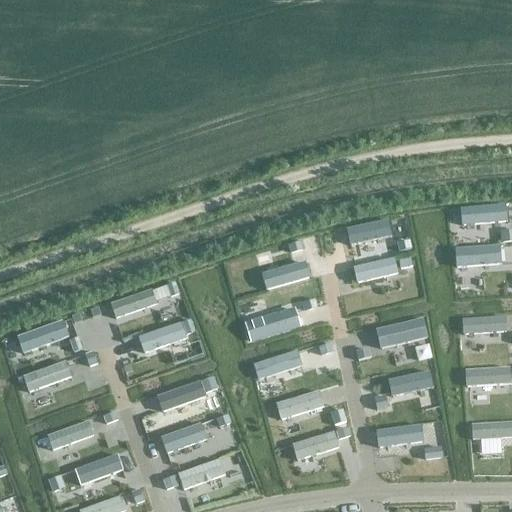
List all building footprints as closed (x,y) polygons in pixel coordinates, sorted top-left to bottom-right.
[(507,225),(506,209),(461,213),(462,229),(507,225)] [(391,241),(388,224),(347,232),(350,248),(391,241)] [(511,245),(511,233),(501,234),(502,247),(511,245)] [(412,253),(410,243),(398,246),(400,255),(412,253)] [(303,254),(301,244),(289,247),(292,257),(303,254)] [(502,268),(500,249),(456,253),(457,272),(502,268)] [(412,270),(410,261),(400,264),(402,272),(412,270)] [(398,279),(395,263),(354,271),(358,288),(398,279)] [(309,282),(305,266),(262,277),(267,294),(309,282)] [(174,286),(166,289),(170,301),(178,298),(174,286)] [(156,309),(151,294),(111,308),(116,323),(156,309)] [(318,311),(315,302),(303,306),(306,315),(318,311)] [(101,318),(99,311),(91,313),(93,321),(101,318)] [(301,332),(295,312),(245,326),(251,346),(301,332)] [(82,325),(80,317),(73,319),(75,326),(82,325)] [(507,335),(506,321),(463,323),(464,338),(507,335)] [(191,323),(182,326),(186,339),(195,336),(191,323)] [(427,343),(422,323),(377,333),(382,353),(427,343)] [(69,343),(63,326),(17,341),(23,358),(69,343)] [(186,344),(180,328),(139,341),(144,358),(186,344)] [(82,353),(78,342),(70,344),(74,356),(82,353)] [(333,358),(331,347),(319,350),(322,360),(333,358)] [(371,361),(369,351),(356,354),(359,364),(371,361)] [(97,369),(93,355),(85,358),(90,371),(97,369)] [(301,372),(297,357),(254,369),(259,384),(301,372)] [(70,382),(65,367),(23,380),(28,396),(70,382)] [(511,389),(510,372),(466,374),(467,391),(491,390),(511,389)] [(432,393),(429,377),(390,385),(393,401),(432,393)] [(213,380),(202,384),(206,397),(217,393),(213,380)] [(205,402),(200,386),(158,401),(163,416),(205,402)] [(324,413),(319,396),(276,407),(280,424),(324,413)] [(387,412),(385,399),(375,401),(377,414),(387,412)] [(346,425),(343,413),(332,416),(335,428),(346,425)] [(118,425),(115,416),(105,420),(108,428),(118,425)] [(230,426),(227,417),(216,421),(219,430),(230,426)] [(93,441),(88,426),(47,440),(52,454),(93,441)] [(511,441),(511,426),(472,428),(473,444),(511,441)] [(206,445),(201,428),(162,442),(167,458),(206,445)] [(423,446),(421,430),(377,435),(379,451),(423,446)] [(351,440),(349,432),(337,435),(340,444),(351,440)] [(339,454),(334,437),(293,448),(297,465),(339,454)] [(442,461),(441,450),(425,452),(426,463),(442,461)] [(123,475),(117,459),(75,473),(80,490),(123,475)] [(225,481),(219,465),(179,478),(185,495),(225,481)] [(178,490),(174,479),(163,483),(166,494),(178,490)] [(64,493),(60,480),(48,483),(52,496),(64,493)] [(144,506),(140,493),(132,496),(136,509),(144,506)] [(123,511),(120,501),(85,511),(123,511)]
